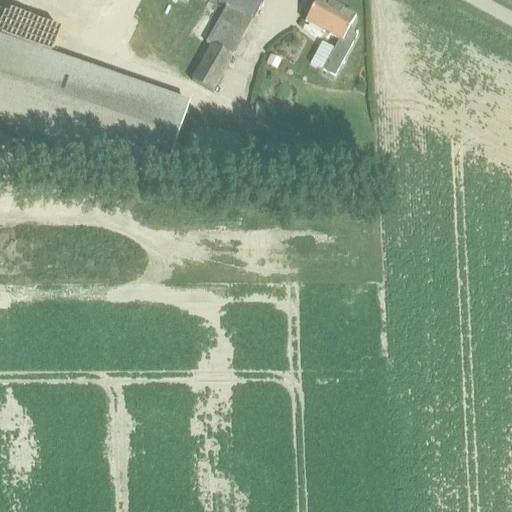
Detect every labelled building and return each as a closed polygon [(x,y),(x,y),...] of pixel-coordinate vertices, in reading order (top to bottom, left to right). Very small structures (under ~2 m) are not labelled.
[(213,0),(227,7),(206,45),(211,47),(191,84),(212,95),(264,0),(213,0)] [(365,25),(339,10),(331,26),(324,23),(319,31),(305,24),(290,52),(318,70),(327,54),(343,64),(365,25)] [(0,124),(160,179),(186,104),(0,39),(0,124)] [(270,56),(266,65),(277,70),(281,61),(270,56)] [(265,103),(256,103),(256,119),(265,119),(265,103)]
